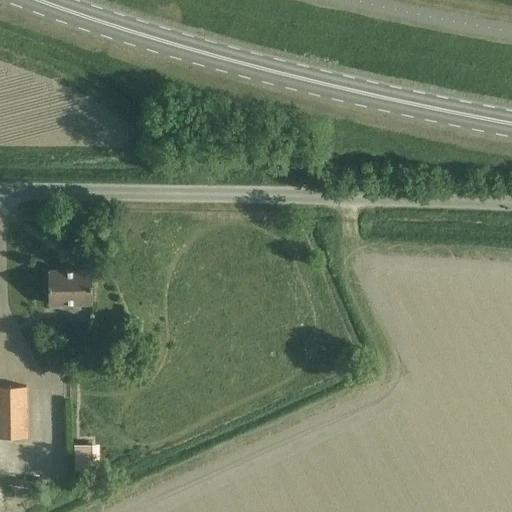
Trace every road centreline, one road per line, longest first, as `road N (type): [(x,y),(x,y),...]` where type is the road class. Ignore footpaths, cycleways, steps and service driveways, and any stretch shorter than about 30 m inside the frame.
road 1 (unclassified): [(511,208),(0,190)]
road 2 (primary): [(511,123),(272,66),(49,0)]
